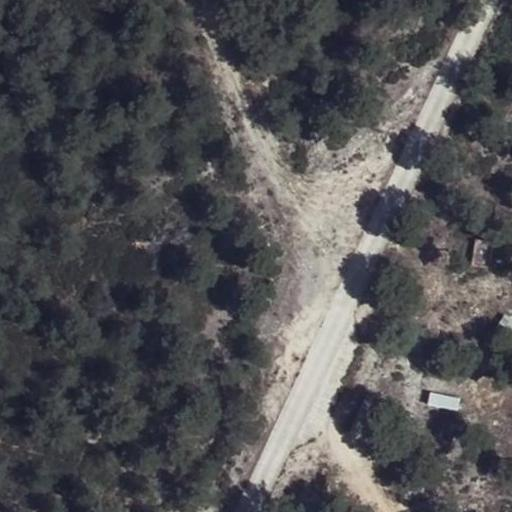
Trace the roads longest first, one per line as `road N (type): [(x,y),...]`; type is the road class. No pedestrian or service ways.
road 1 (unclassified): [(491,0),(243,511)]
road 2 (track): [(384,511),(333,323),(196,0)]
